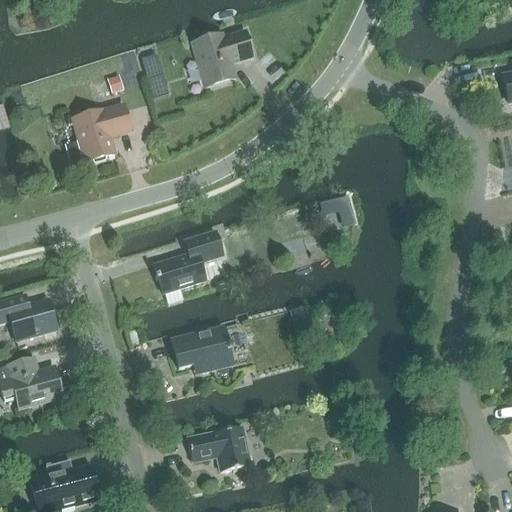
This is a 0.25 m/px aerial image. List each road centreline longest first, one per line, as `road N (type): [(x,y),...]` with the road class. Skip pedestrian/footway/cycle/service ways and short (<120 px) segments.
road 1 (residential): [(495,471),(459,384),(453,341),(472,217),(474,139),(459,123),(336,67)]
road 2 (residential): [(70,219),(209,176),(289,122),(336,67)]
road 3 (residential): [(143,511),(70,219)]
